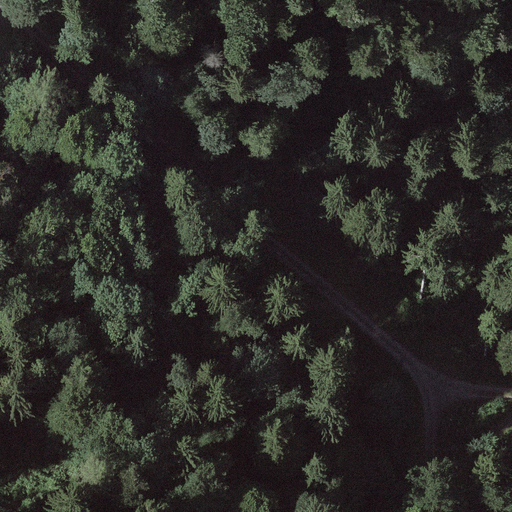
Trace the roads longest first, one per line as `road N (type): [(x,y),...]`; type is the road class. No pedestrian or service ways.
road 1 (track): [(1,0),(430,381),(511,397)]
road 2 (track): [(511,417),(413,511)]
road 3 (track): [(430,381),(422,503)]
